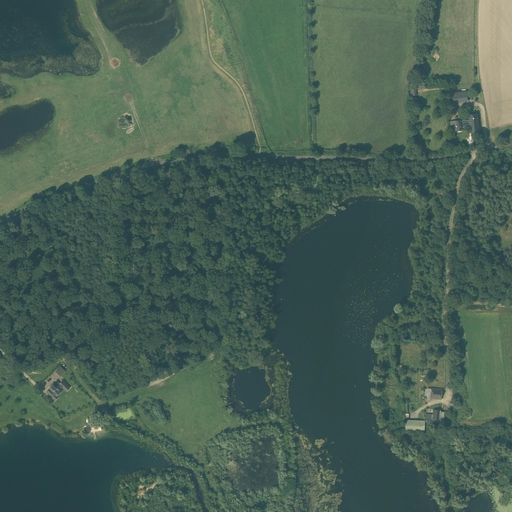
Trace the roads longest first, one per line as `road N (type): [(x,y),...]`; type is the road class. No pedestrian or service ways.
road 1 (unclassified): [(0,227),(63,193),(179,158),(430,159),(511,142)]
road 2 (track): [(511,305),(466,302),(448,289),(459,179),(486,148),(476,0)]
road 3 (track): [(201,0),(211,60),(242,92),(259,156)]
road 4 (track): [(486,148),(473,175),(473,228),(511,236)]
